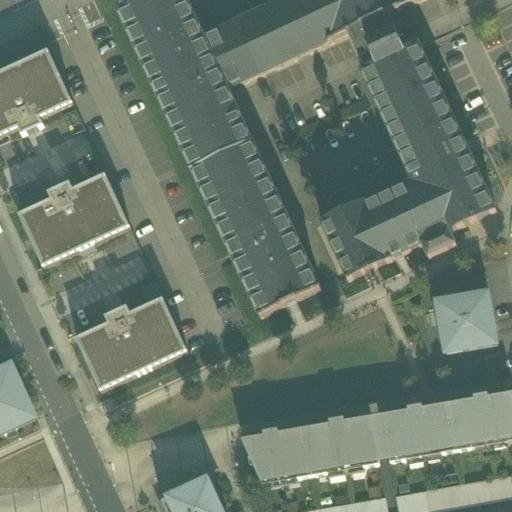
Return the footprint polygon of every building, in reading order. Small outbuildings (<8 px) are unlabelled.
[(143,69),(261,321),(322,292),(298,239),(229,92),(205,40),(185,0),(148,0),(120,14),(145,68),(143,69)] [(290,0),(217,34),(242,86),(349,36),(357,54),(369,48),(373,57),(377,66),(362,74),(414,186),(323,228),(346,277),(349,284),(401,260),(424,249),(430,262),(458,249),(452,236),(497,214),(419,46),(404,53),(400,45),(395,35),(393,36),(386,19),(426,0),(290,0)] [(229,92),(242,86),(217,34),(205,40),(229,92)] [(50,54),(0,77),(0,141),(19,132),(23,139),(45,129),(41,122),(74,107),(50,54)] [(53,203),(20,219),(44,271),(81,254),(83,260),(98,254),(95,248),(131,231),(107,178),(74,194),(71,186),(49,196),(53,203)] [(472,240),(468,233),(458,238),(461,245),(472,240)] [(489,297),(438,305),(447,356),(498,348),(489,297)] [(102,395),(189,355),(164,302),(132,317),(129,310),(107,321),(110,328),(77,343),(102,395)] [(0,368),(0,438),(35,423),(9,365),(0,368)] [(508,446),(511,445),(511,428),(509,416),(511,415),(511,398),(490,402),(489,398),(475,400),(476,405),(424,414),(424,409),(409,412),(410,416),(383,421),(391,466),(407,464),(407,460),(442,454),(442,457),(473,452),(473,449),(508,443),(508,446)] [(391,466),(383,421),(372,423),(381,468),(391,466)] [(255,468),(262,485),(298,479),(299,483),(329,477),(329,474),(364,468),(364,471),(381,468),(372,423),(346,427),(345,423),(331,425),(332,430),(280,439),(279,434),(265,437),(266,441),(244,445),(252,462),(256,462),(258,468),(255,468)] [(396,500),(398,511),(449,511),(511,501),(511,500),(508,480),(396,500)] [(221,511),(209,483),(163,504),(166,511),(221,511)] [(322,511),(388,511),(386,501),(322,511)]
